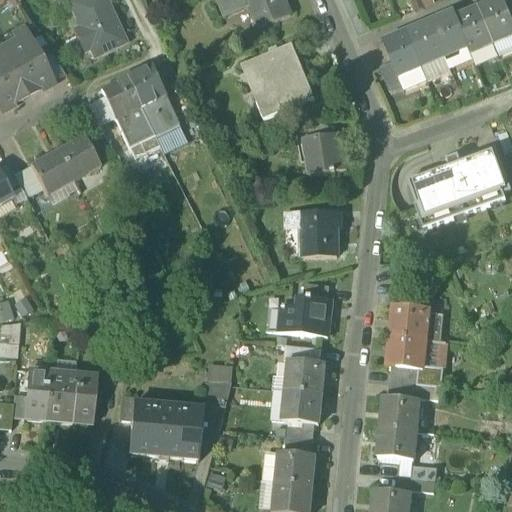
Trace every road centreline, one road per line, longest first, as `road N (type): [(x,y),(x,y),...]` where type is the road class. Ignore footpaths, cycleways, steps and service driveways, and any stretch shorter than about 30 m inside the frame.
road 1 (residential): [(378,149),(340,511)]
road 2 (residential): [(0,130),(158,53),(133,0)]
road 3 (residential): [(0,470),(92,480),(172,511)]
road 4 (residential): [(324,0),(372,113),(378,149)]
road 5 (residential): [(511,103),(378,149)]
